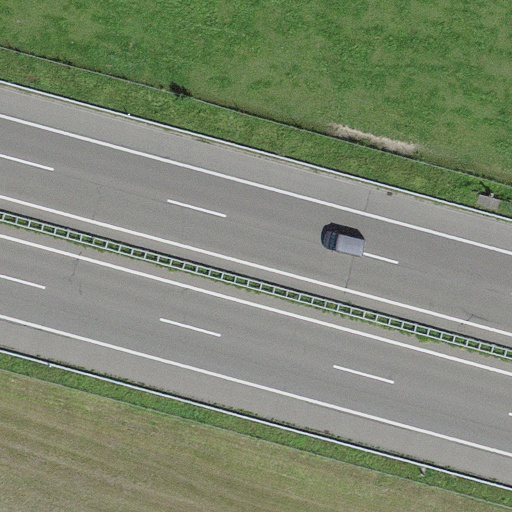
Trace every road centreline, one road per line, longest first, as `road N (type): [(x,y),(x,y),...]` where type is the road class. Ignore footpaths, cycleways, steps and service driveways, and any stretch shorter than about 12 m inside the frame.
road 1 (motorway): [(0,279),(511,418)]
road 2 (motorway): [(511,298),(0,160)]
